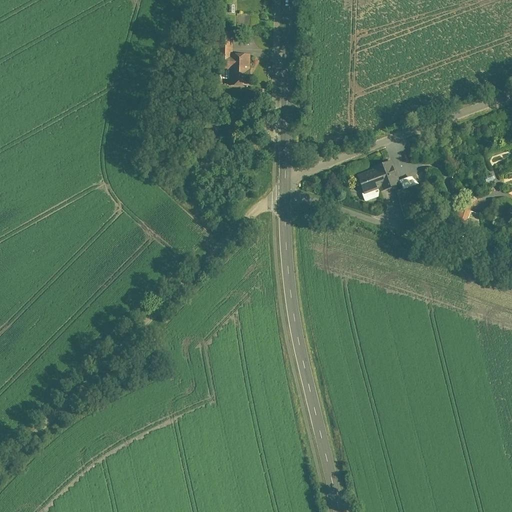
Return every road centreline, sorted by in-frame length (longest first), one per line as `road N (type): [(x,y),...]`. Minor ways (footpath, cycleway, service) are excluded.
road 1 (residential): [(284,184),(0,468)]
road 2 (tertiary): [(284,184),(290,331),(333,511)]
road 3 (residential): [(511,96),(284,184)]
road 4 (tertiary): [(288,0),(284,184)]
